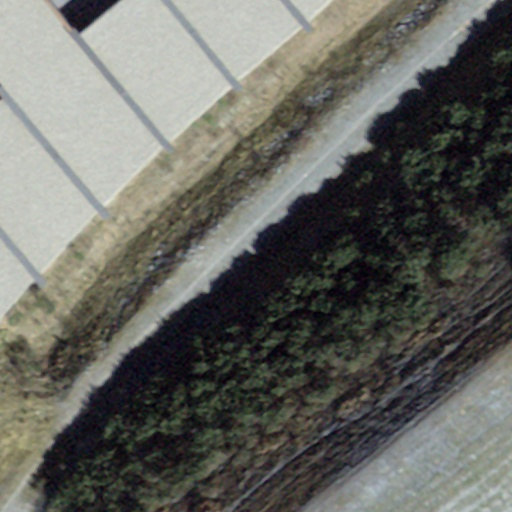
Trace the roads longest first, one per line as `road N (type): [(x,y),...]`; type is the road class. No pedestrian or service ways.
road 1 (track): [(16,511),(151,327),(505,0)]
road 2 (tertiary): [(0,254),(139,61)]
road 3 (trunk): [(139,61),(0,170)]
